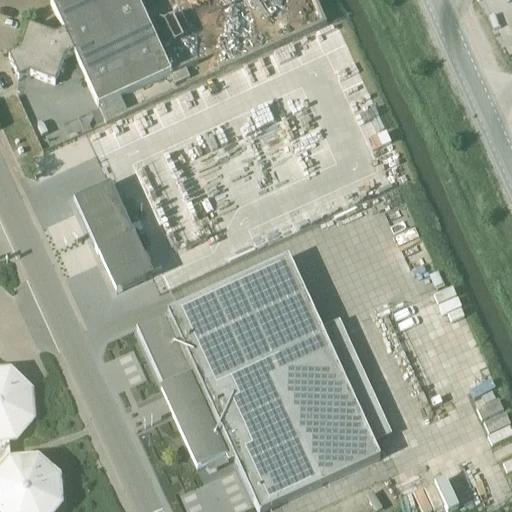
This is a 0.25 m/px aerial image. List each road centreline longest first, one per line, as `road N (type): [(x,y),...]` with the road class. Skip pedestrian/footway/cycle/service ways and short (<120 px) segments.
road 1 (unknown): [(84,347),(220,281),(317,247),(346,268),(414,402)]
road 2 (unclassified): [(149,511),(0,160)]
road 3 (unclassified): [(511,175),(432,0)]
